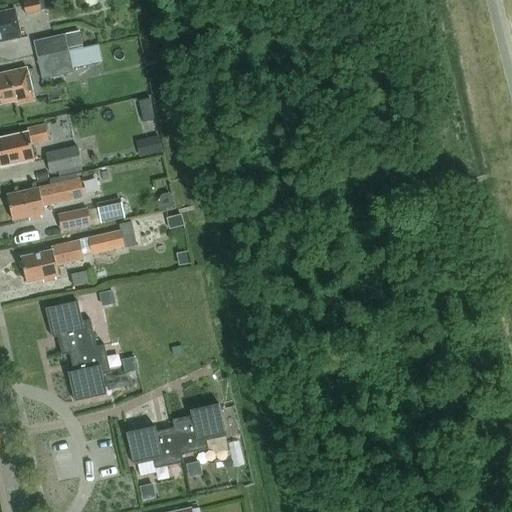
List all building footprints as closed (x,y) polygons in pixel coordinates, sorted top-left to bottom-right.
[(39,0),(35,0),(23,3),(26,16),(42,13),(39,0)] [(0,42),(22,38),(16,9),(0,12),(0,42)] [(79,31),(34,41),(37,54),(38,60),(39,60),(38,57),(83,48),(82,44),(79,31)] [(83,48),(38,57),(39,60),(42,76),(74,70),(74,67),(103,60),(99,44),(83,48)] [(18,104),(35,101),(27,68),(0,73),(0,104),(17,100),(18,104)] [(32,144),(49,140),(46,125),(28,129),(28,131),(0,137),(0,163),(1,167),(35,159),(32,144)] [(159,136),(144,140),(148,156),(163,152),(159,136)] [(49,154),(54,175),(86,167),(81,147),(49,154)] [(48,172),(37,174),(38,181),(49,179),(48,172)] [(62,182),(7,195),(13,221),(29,218),(30,221),(43,218),(43,215),(46,214),(44,207),(67,201),(84,198),(80,179),(62,182)] [(121,199),(98,204),(99,209),(102,223),(102,224),(125,219),(121,200),(121,199)] [(59,214),(62,231),(92,225),(88,208),(59,214)] [(181,216),(167,219),(170,229),(184,226),(181,216)] [(85,261),(83,255),(92,253),(93,255),(126,247),(122,231),(51,248),(52,252),(22,259),(27,284),(43,280),(44,282),(58,279),(57,277),(60,276),(58,267),(85,261)] [(70,274),(73,286),(92,281),(89,270),(70,274)] [(112,291),(100,294),(103,307),(115,304),(112,291)] [(78,301),(46,308),(53,337),(58,336),(62,355),(70,354),(70,353),(97,347),(97,346),(91,319),(83,321),(78,301)] [(74,371),(68,372),(75,401),(107,394),(103,374),(111,372),(105,344),(97,346),(97,347),(70,353),(70,354),(74,371)] [(135,358),(123,361),(126,373),(138,370),(135,358)] [(192,416),(173,420),(175,428),(181,455),(182,455),(209,449),(207,441),(227,436),(220,404),(191,411),(192,416)] [(156,426),(127,433),(134,465),(154,461),(156,469),(184,463),(182,455),(181,455),(175,428),(157,432),(156,426)]
